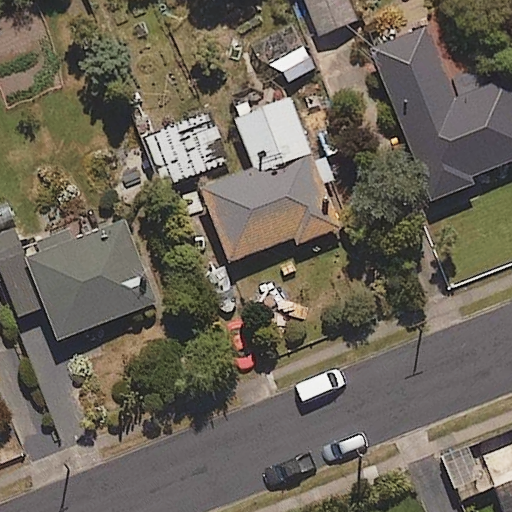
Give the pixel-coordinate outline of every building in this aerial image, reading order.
[(351,24),(342,0),(297,0),(311,38),(351,24)] [(511,101),(502,77),(448,99),(418,26),(360,50),(423,206),(471,186),(469,180),(511,161),(511,101)] [(316,72),(301,44),(266,62),(282,91),(316,72)] [(335,228),(283,99),(228,121),(248,169),(195,190),(226,266),(285,242),(287,247),(335,228)] [(223,164),(202,114),(143,139),(164,189),(223,164)] [(53,342),(155,306),(125,223),(94,235),(90,223),(17,250),(12,234),(0,238),(0,281),(10,309),(38,299),(53,342)] [(511,511),(511,483),(489,492),(496,511),(511,511)]
